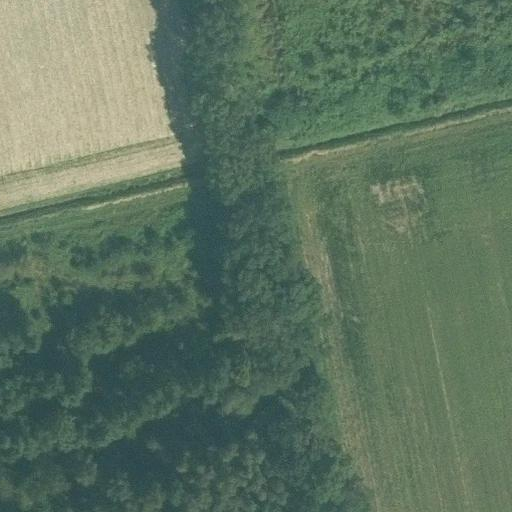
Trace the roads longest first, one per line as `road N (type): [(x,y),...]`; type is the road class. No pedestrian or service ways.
road 1 (unclassified): [(318,511),(211,0)]
road 2 (track): [(243,150),(511,86)]
